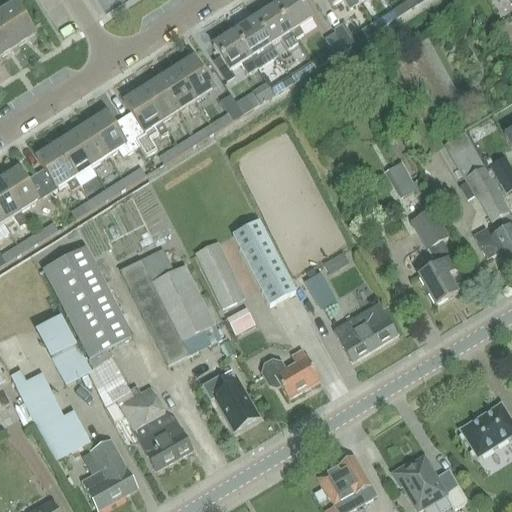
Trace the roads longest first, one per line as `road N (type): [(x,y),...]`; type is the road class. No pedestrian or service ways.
road 1 (tertiary): [(189,511),(511,317)]
road 2 (residential): [(0,138),(110,66)]
road 3 (residential): [(110,66),(212,0)]
